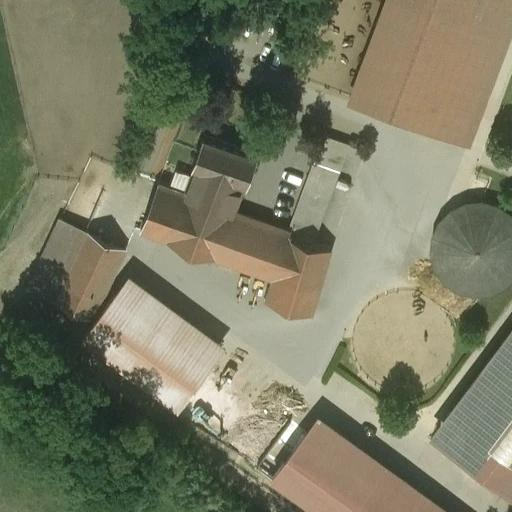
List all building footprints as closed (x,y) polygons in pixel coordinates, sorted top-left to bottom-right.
[(511,21),(511,0),(386,0),(351,97),(469,141),(511,21)] [(311,159),(340,166),(347,139),(318,132),(311,159)] [(257,154),(204,135),(193,164),(194,164),(184,190),(234,209),(244,182),(246,183),(257,154)] [(339,170),(314,161),(289,229),(287,235),(312,243),(339,170)] [(287,235),(286,235),(289,229),(234,209),(184,190),(184,189),(159,180),(140,229),(273,277),(266,300),(311,313),(330,248),(312,243),(287,235)] [(496,208),(481,204),(466,206),(453,212),(442,223),(436,236),(436,237),(434,251),(438,266),(447,278),(459,286),(474,290),(489,289),(502,283),(511,272),(511,222),(508,217),(496,208)] [(125,247),(61,217),(28,287),(93,317),(125,247)] [(212,362),(115,290),(82,335),(178,407),(204,373),(212,362)] [(511,329),(434,434),(511,491),(511,329)] [(282,424),(204,373),(178,413),(256,465),(283,425),(282,424)] [(256,465),(272,477),(306,432),(286,417),(282,424),(283,425),(256,465)] [(413,511),(306,432),(272,477),(318,511),(413,511)]
